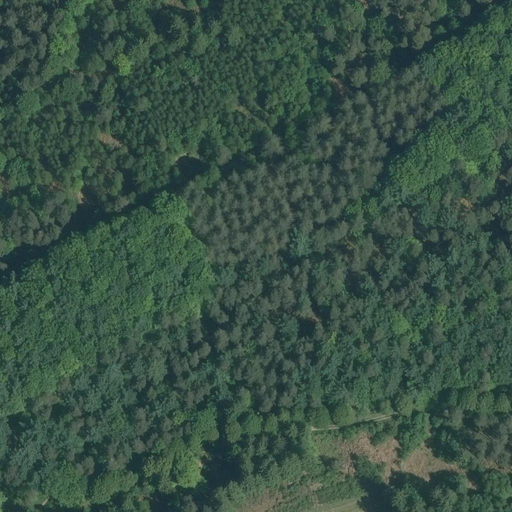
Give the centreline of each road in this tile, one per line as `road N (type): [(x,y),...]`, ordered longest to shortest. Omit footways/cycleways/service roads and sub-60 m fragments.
road 1 (track): [(511,12),(0,289)]
road 2 (track): [(86,0),(66,69),(71,155),(92,267),(81,369),(75,408),(21,511)]
road 3 (track): [(92,511),(248,440),(309,425),(421,412),(511,416)]
